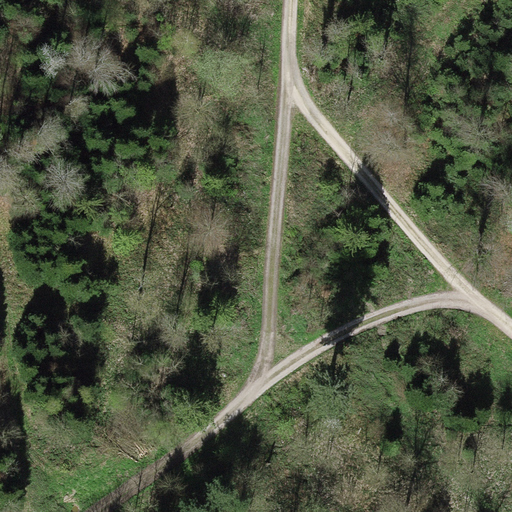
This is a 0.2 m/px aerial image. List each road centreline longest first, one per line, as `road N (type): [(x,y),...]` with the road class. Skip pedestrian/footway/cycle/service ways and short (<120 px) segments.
road 1 (track): [(295,0),(270,376),(101,511)]
road 2 (track): [(477,301),(305,108),(290,79)]
road 3 (track): [(511,330),(477,301),(419,303),(325,342),(270,376)]
